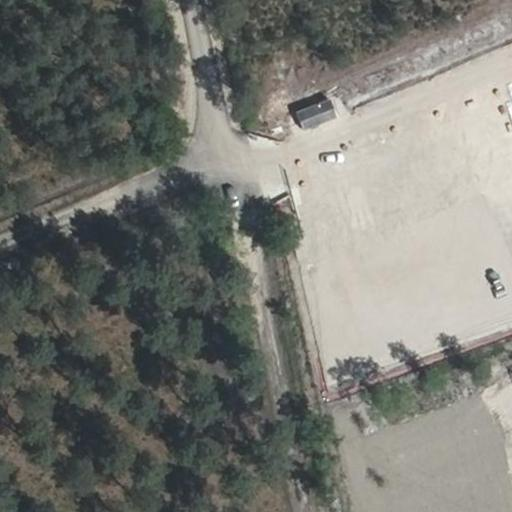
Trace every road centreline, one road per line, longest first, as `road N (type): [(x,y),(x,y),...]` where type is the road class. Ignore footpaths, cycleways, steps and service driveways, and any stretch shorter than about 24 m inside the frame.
road 1 (track): [(226,149),(0,242)]
road 2 (unclassified): [(226,149),(192,0)]
